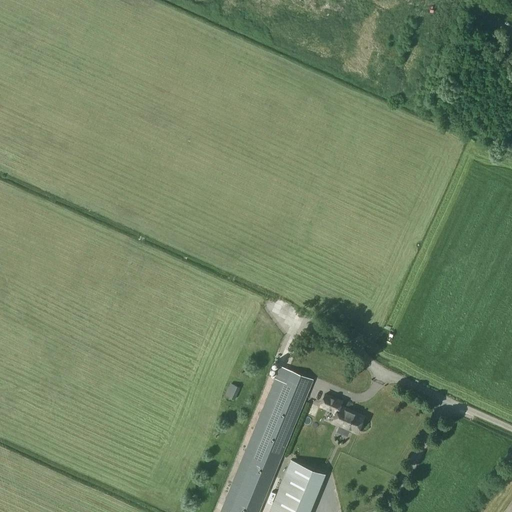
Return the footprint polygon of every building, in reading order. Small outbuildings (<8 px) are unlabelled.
[(511,0),(505,0),(502,9),(511,12),(511,0)] [(279,368),(226,501),(221,511),(260,511),(281,458),(312,381),(279,368)] [(324,395),(320,405),(336,411),(331,423),(356,433),(363,417),(339,407),(341,402),(324,395)] [(301,412),(309,416),(314,407),(306,403),(301,412)] [(290,460),(269,511),(307,511),(323,473),(290,460)]
